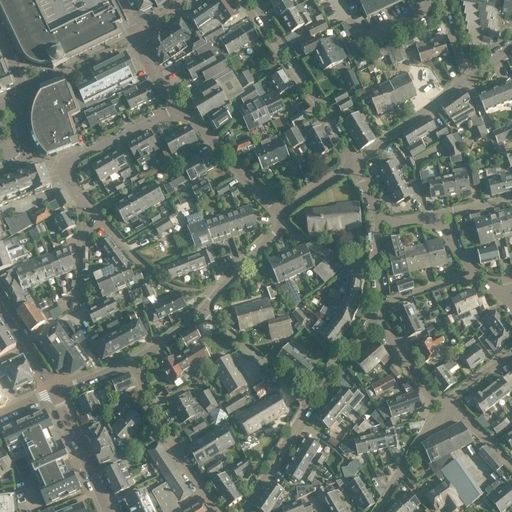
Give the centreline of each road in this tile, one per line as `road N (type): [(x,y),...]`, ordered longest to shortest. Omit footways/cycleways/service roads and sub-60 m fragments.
road 1 (residential): [(352,165),(251,0)]
road 2 (residential): [(81,201),(62,164),(180,106)]
road 3 (residential): [(216,511),(131,361)]
road 4 (residential): [(352,165),(473,73)]
road 5 (residential): [(279,213),(180,106)]
road 6 (residential): [(309,402),(201,312)]
road 7 (residential): [(110,511),(54,390)]
road 8 (residential): [(201,312),(275,232),(279,213)]
road 9 (residential): [(244,511),(309,402)]
road 10 (residential): [(377,511),(441,407)]
